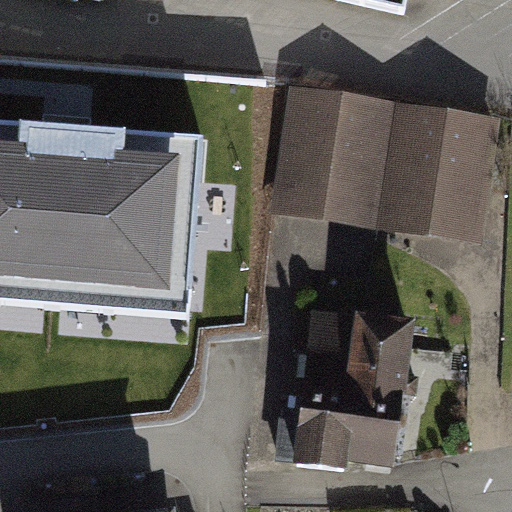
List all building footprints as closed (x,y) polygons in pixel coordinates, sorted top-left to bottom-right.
[(511,0),(31,0),(78,14),(81,0),(297,0),(398,24),(403,0),(511,0)] [(503,125),(292,96),(275,221),(486,250),(503,125)] [(65,125),(0,120),(0,304),(190,321),(208,136),(65,125)] [(352,473),(365,323),(312,319),(299,468),(352,473)] [(415,328),(365,323),(352,473),(402,476),(415,328)]
